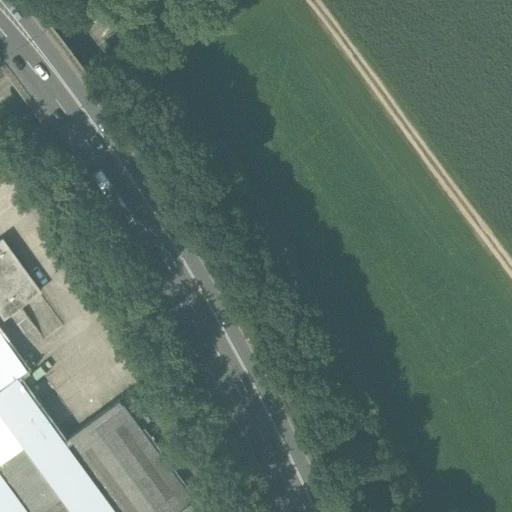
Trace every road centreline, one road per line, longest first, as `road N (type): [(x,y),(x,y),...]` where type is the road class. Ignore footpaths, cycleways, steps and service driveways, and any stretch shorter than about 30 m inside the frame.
road 1 (primary): [(314,511),(252,372),(171,223),(11,0)]
road 2 (primary): [(0,24),(158,232),(297,511)]
road 3 (track): [(511,276),(309,0)]
road 4 (secondary): [(153,0),(0,109)]
